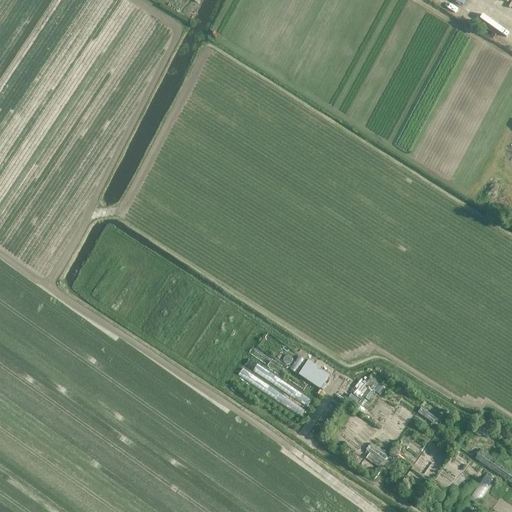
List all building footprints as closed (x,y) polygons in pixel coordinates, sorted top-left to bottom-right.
[(249,359),(245,365),(307,405),(311,399),(249,359)] [(271,360),(268,366),(289,379),(292,373),(271,360)] [(329,376),(308,361),(298,374),(320,389),(329,376)] [(242,369),(237,376),(302,414),(306,407),(242,369)] [(362,382),(354,395),(360,399),(368,387),(370,388),(369,390),(368,389),(363,397),(368,400),(373,393),(374,393),(375,392),(380,395),(385,388),(370,378),(365,384),(362,382)] [(356,405),(359,401),(353,396),(349,401),(356,405)] [(418,413),(433,423),(436,419),(421,408),(418,413)] [(478,433),(488,438),(491,431),(481,427),(478,433)] [(326,431),(322,436),(324,437),(329,440),(333,436),(326,431)] [(511,446),(493,433),(486,443),(511,460),(511,446)] [(367,458),(378,466),(378,467),(385,471),(392,461),(370,445),(367,451),(370,453),(367,458)] [(511,471),(481,450),(476,458),(475,459),(511,484),(511,471)] [(479,499),(495,477),(488,472),(472,494),(479,499)]
